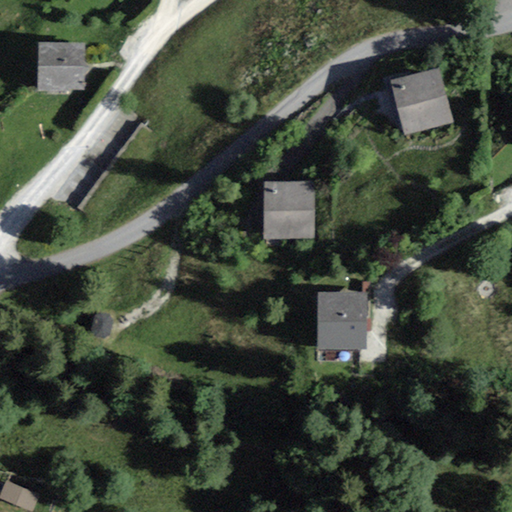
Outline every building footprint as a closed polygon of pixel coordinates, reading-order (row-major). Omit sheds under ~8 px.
[(511,0),(498,0),(498,15),(511,15),(511,0)] [(83,40),(38,39),(37,65),(37,92),(81,93),(82,66),(83,40)] [(438,71),(394,79),(398,105),(403,131),(447,123),(442,96),(438,71)] [(312,183),(267,182),(267,208),(266,235),(311,236),(312,209),(312,183)] [(365,294),(320,292),(320,318),(319,345),(364,346),(364,319),(365,294)] [(1,495),(35,507),(41,490),(7,477),(1,495)]
